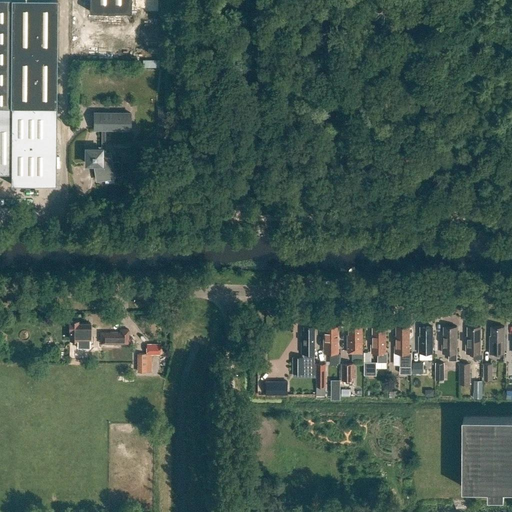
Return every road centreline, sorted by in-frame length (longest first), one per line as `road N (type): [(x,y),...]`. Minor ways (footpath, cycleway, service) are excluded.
road 1 (unclassified): [(0,291),(511,290)]
road 2 (track): [(511,217),(179,219)]
